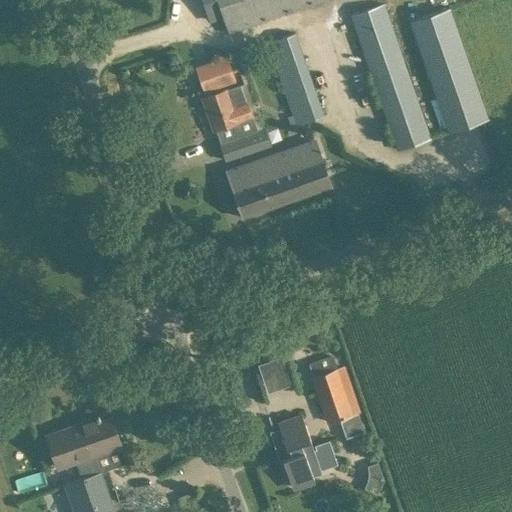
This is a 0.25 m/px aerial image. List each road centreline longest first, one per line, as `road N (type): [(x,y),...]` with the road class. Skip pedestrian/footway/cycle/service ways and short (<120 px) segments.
road 1 (unclassified): [(162,313),(511,194)]
road 2 (unclassified): [(162,313),(57,0)]
road 3 (unclassified): [(231,511),(162,313)]
road 4 (unclassified): [(0,371),(162,313)]
